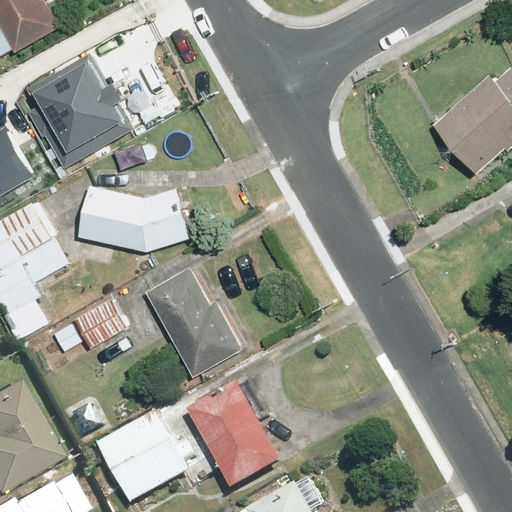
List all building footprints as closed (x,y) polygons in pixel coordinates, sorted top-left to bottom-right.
[(0,0),(0,61),(59,30),(43,1),(44,0),(0,0)] [(46,90),(79,160),(145,129),(123,82),(111,88),(100,65),(46,90)] [(511,72),(506,78),(500,71),(442,124),(487,173),(511,150),(511,72)] [(10,128),(0,133),(0,199),(39,178),(10,128)] [(154,196),(99,185),(88,236),(154,250),(201,235),(186,187),(154,196)] [(42,200),(0,223),(0,251),(10,269),(0,274),(0,283),(16,312),(11,314),(25,339),(56,321),(44,299),(52,294),(44,281),(77,262),(42,200)] [(199,265),(154,291),(204,376),(253,348),(218,288),(214,291),(199,265)] [(115,297),(82,319),(100,347),(133,325),(115,297)] [(0,494),(65,455),(19,379),(0,390),(0,494)] [(247,382),(195,412),(238,487),(290,457),(247,382)] [(161,411),(104,445),(139,506),(196,472),(161,411)] [(11,499),(0,505),(0,511),(87,511),(90,511),(69,473),(14,504),(11,499)] [(315,476),(252,511),(325,511),(332,508),(315,476)]
